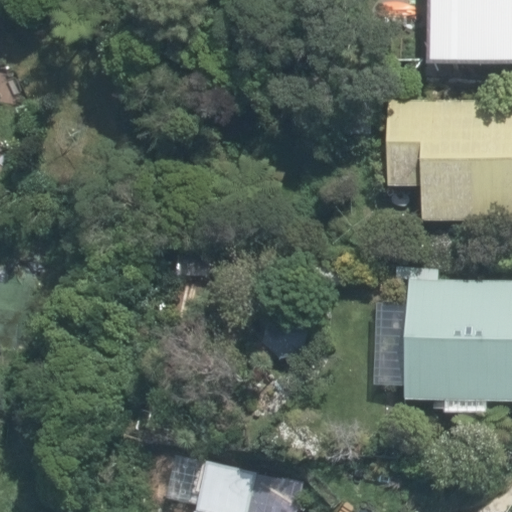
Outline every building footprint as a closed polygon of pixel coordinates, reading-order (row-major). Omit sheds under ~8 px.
[(511,0),(431,0),(431,66),(511,67),(511,0)] [(427,221),(511,221),(511,101),(393,101),(393,187),(428,187),(427,221)] [(388,252),(419,253),(420,222),(389,221),(388,252)] [(511,406),(511,285),(413,281),(411,338),(387,337),(385,390),(409,391),(408,402),(451,404),(451,417),(495,418),(495,406),(511,406)] [(199,511),(251,511),(260,474),(212,463),(199,511)]
